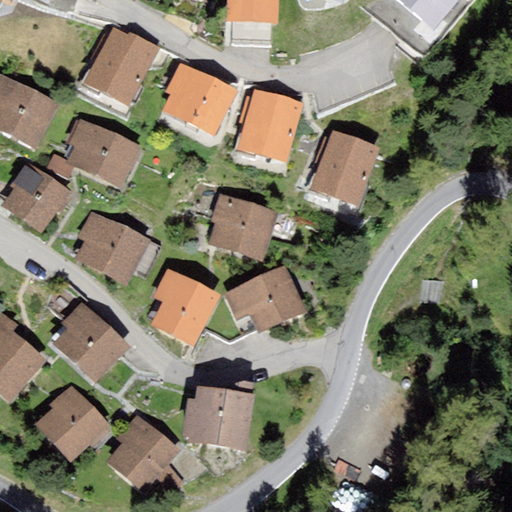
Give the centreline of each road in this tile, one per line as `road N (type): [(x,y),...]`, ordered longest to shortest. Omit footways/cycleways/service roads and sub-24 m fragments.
road 1 (residential): [(0,236),(79,279),(160,369),(213,381),(352,347)]
road 2 (residential): [(113,0),(235,73),(311,74),(382,43)]
road 3 (track): [(352,347),(378,342),(418,290),(449,292),(491,349),(511,411)]
road 4 (tertiary): [(511,193),(478,185),(433,200),(374,277),(352,347)]
road 5 (tertiary): [(352,347),(337,398),(308,444),(221,511)]
